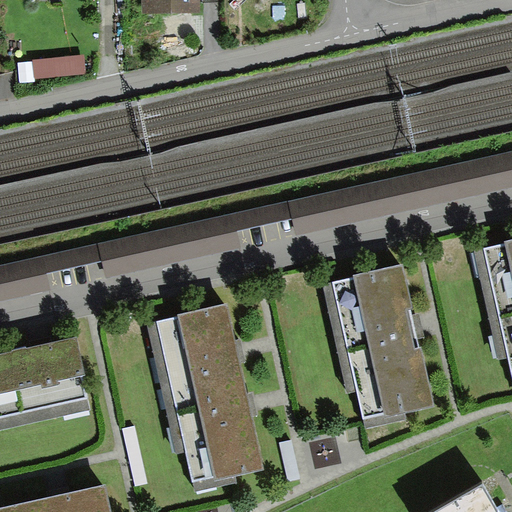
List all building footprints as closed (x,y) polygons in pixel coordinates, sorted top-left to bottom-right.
[(143,0),(144,15),(200,15),(200,0),(143,0)] [(30,80),(90,78),(90,60),(30,61),(30,80)] [(511,150),(0,264),(0,301),(51,290),(47,274),(102,261),(106,278),(241,248),(238,232),(291,219),(296,236),(511,188),(511,150)] [(506,244),(475,251),(498,359),(509,357),(511,368),(511,238),(505,240),(506,244)] [(355,279),(323,286),(346,394),(357,392),(365,430),(408,420),(406,409),(432,404),(418,339),(425,337),(419,312),(413,313),(403,265),(354,275),(355,279)] [(179,317),(149,325),(163,394),(243,377),(227,303),(179,314),(179,317)] [(78,338),(0,354),(0,410),(4,428),(91,410),(84,377),(86,376),(78,338)] [(264,468),(243,377),(163,394),(176,455),(187,452),(196,490),(238,481),(236,474),(264,468)] [(135,426),(123,428),(136,485),(147,483),(135,426)] [(493,511),(477,485),(430,511),(493,511)] [(111,511),(106,487),(13,506),(14,511),(111,511)]
